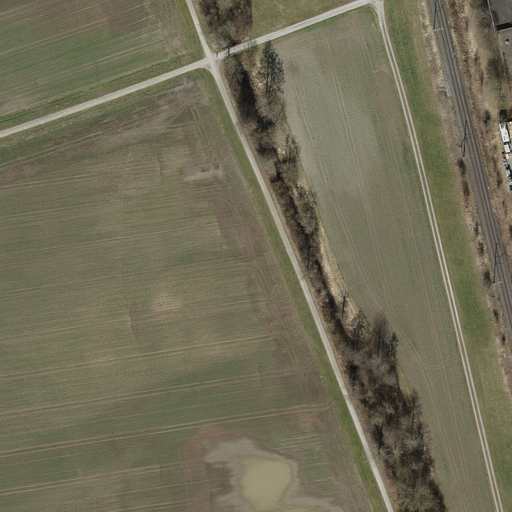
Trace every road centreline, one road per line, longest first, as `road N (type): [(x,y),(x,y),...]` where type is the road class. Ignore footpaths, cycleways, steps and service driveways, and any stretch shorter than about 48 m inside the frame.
road 1 (track): [(379,0),(499,511)]
road 2 (track): [(391,511),(211,59)]
road 3 (track): [(368,0),(0,134)]
